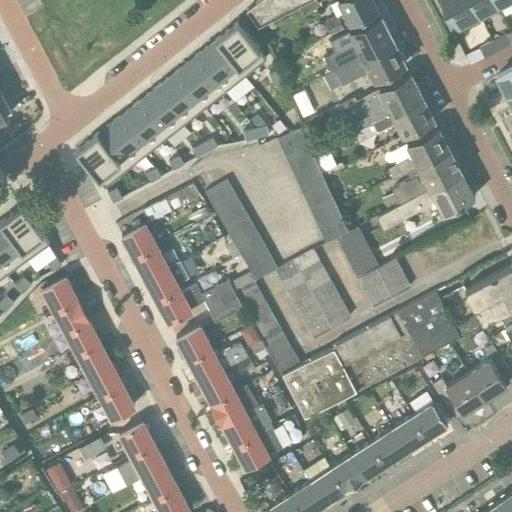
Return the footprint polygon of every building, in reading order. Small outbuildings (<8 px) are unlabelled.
[(298,5),(307,0),(258,0),(246,10),(248,11),(259,25),(298,5)] [(320,0),(307,0),(298,5),(303,15),(323,5),(320,0)] [(343,12),(349,23),(379,8),(374,0),(332,0),(331,1),(337,14),(343,12)] [(479,14),(471,0),(444,0),(458,25),(479,14)] [(499,4),(496,0),(471,0),(479,14),(499,4)] [(336,68),(394,39),(388,27),(388,25),(386,20),(384,19),(381,14),(349,30),(354,42),(325,57),(331,70),(336,68)] [(237,21),(217,37),(246,73),(266,57),(237,21)] [(489,37),(489,36),(489,35),(489,34),(488,34),(488,33),(487,32),(486,32),(486,31),(485,31),(484,31),(483,30),(482,30),(481,30),(481,31),(480,31),(479,31),(479,32),(478,32),(478,33),(477,33),(477,34),(477,35),(476,35),(476,36),(476,37),(476,38),(476,39),(477,39),(477,40),(477,41),(478,41),(478,42),(479,42),(479,43),(480,43),(481,43),(482,43),(483,43),(484,43),(485,43),(486,43),(486,42),(487,42),(487,41),(488,41),(488,40),(489,40),(489,39),(489,38),(489,37)] [(493,40),(498,50),(511,43),(506,33),(493,40)] [(217,37),(197,53),(226,89),(246,73),(217,37)] [(394,39),(336,68),(343,83),(369,70),(374,78),(388,71),(406,62),(404,57),(404,55),(402,51),(400,50),(394,39)] [(484,57),(498,50),(493,40),(479,47),(484,57)] [(197,53),(177,69),(206,105),(226,89),(197,53)] [(511,64),(496,73),(507,95),(511,91),(511,64)] [(278,67),(269,71),(274,82),(283,78),(278,67)] [(177,69),(157,85),(185,121),(206,105),(177,69)] [(372,122),(373,122),(423,96),(411,71),(357,98),(355,95),(340,103),(354,130),(372,121),(372,122)] [(157,85),(137,101),(165,137),(166,137),(185,121),(157,85)] [(377,132),(396,122),(403,134),(435,118),(423,96),(373,122),(372,122),(377,132)] [(0,101),(0,117),(12,111),(11,110),(6,113),(0,101)] [(137,101),(116,117),(145,153),(165,137),(137,101)] [(116,117),(96,133),(125,169),(126,168),(145,153),(116,117)] [(300,126),(306,137),(306,138),(307,140),(317,135),(311,121),(300,126)] [(267,124),(255,127),(258,136),(269,133),(267,124)] [(403,171),(407,169),(450,147),(438,125),(407,141),(407,142),(392,150),(403,171)] [(283,148),(306,137),(300,126),(277,137),(283,148)] [(255,127),(243,130),(246,139),(258,136),(255,127)] [(96,133),(76,149),(105,185),(125,169),(96,133)] [(213,136),(202,142),(207,150),(218,145),(213,136)] [(288,159),(311,149),(306,137),(283,148),(288,159)] [(202,142),(192,147),(196,156),(207,150),(202,142)] [(316,160),(321,171),(322,173),(324,176),(335,170),(333,166),(324,147),(312,152),(315,156),(316,160)] [(401,202),(461,171),(462,171),(450,147),(407,169),(411,178),(393,187),(401,202)] [(293,171),(316,160),(311,149),(288,159),(293,171)] [(180,154),(169,160),(174,168),(184,162),(180,154)] [(298,182),(321,171),(316,160),(293,171),(298,182)] [(157,166),(146,172),(151,181),(161,175),(157,166)] [(304,193),(327,183),(321,171),(298,182),(304,193)] [(439,206),(443,212),(475,196),(474,195),(461,171),(401,202),(377,214),(384,227),(422,207),(425,213),(439,206)] [(212,201),(234,189),(227,178),(206,190),(212,201)] [(193,194),(199,191),(194,182),(143,208),(149,220),(172,208),(172,209),(195,198),(193,194)] [(309,205),(332,194),(327,183),(304,193),(309,205)] [(117,186),(108,191),(114,201),(122,196),(117,186)] [(219,212),(240,200),(234,189),(212,201),(219,212)] [(314,216),(337,205),(332,194),(309,205),(314,216)] [(225,223),(246,211),(240,200),(219,212),(225,223)] [(23,204),(2,220),(29,257),(50,242),(23,204)] [(320,227),(343,217),(337,205),(314,216),(320,227)] [(210,214),(206,206),(192,214),(196,222),(210,214)] [(231,234),(253,222),(246,211),(225,223),(231,234)] [(343,217),(320,227),(325,239),(348,228),(343,217)] [(2,220),(0,221),(0,260),(9,272),(29,257),(2,220)] [(133,256),(158,242),(147,221),(121,234),(133,256)] [(237,245),(259,233),(253,222),(231,234),(237,245)] [(244,256),(265,244),(259,233),(237,245),(244,256)] [(145,277),(169,264),(158,242),(133,256),(145,277)] [(250,268),(271,256),(265,244),(244,256),(250,268)] [(294,257),(300,267),(319,256),(313,247),(294,257)] [(56,254),(47,259),(53,269),(61,264),(56,254)] [(254,279),(275,267),(277,266),(271,256),(250,268),(251,270),(249,271),(254,279)] [(300,267),(305,277),(324,266),(319,256),(300,267)] [(376,266),(381,276),(400,266),(395,256),(379,264),(376,266)] [(275,267),(280,278),(300,267),(294,257),(278,267),(277,266),(275,267)] [(156,299),(181,286),(178,281),(190,275),(181,258),(169,264),(145,277),(156,299)] [(0,260),(0,278),(9,272),(0,260)] [(501,315),(511,309),(511,267),(511,264),(464,288),(478,315),(455,327),(435,289),(331,344),(333,348),(301,364),(299,361),(280,371),(281,374),(284,373),(306,416),(501,316),(501,315)] [(305,277),(311,287),(330,276),(324,266),(305,277)] [(357,276),(362,285),(381,276),(376,266),(358,276),(357,276)] [(381,276),(386,285),(405,276),(400,266),(381,276)] [(280,278),(286,288),(305,277),(300,267),(280,278)] [(209,307),(235,292),(234,289),(254,279),(249,271),(230,282),(228,279),(201,294),(209,307)] [(53,309),(77,296),(66,274),(42,287),(53,309)] [(24,276),(16,284),(24,291),(31,282),(24,276)] [(311,287),(316,297),(335,286),(330,276),(311,287)] [(362,285),(367,295),(386,285),(381,276),(362,285)] [(386,285),(391,295),(410,285),(405,276),(386,285)] [(286,288),(291,297),(311,287),(305,277),(286,288)] [(234,289),(235,292),(239,299),(259,288),(254,279),(234,289)] [(386,285),(367,295),(372,305),(391,295),(386,285)] [(168,321),(192,308),(181,286),(156,299),(168,321)] [(316,297),(321,306),(341,296),(335,286),(316,297)] [(291,297),(297,307),(316,297),(311,287),(291,297)] [(239,299),(243,305),(245,308),(264,297),(259,288),(239,299)] [(235,292),(209,307),(216,320),(243,305),(239,299),(235,292)] [(7,294),(0,301),(0,303),(6,309),(14,301),(7,294)] [(65,330),(89,318),(77,296),(53,309),(65,330)] [(321,306),(327,316),(346,306),(341,296),(321,306)] [(245,308),(250,317),(269,306),(264,297),(245,308)] [(297,307),(302,317),(321,306),(316,297),(297,307)] [(250,317),(255,326),(274,315),(269,306),(250,317)] [(302,317),(308,327),(327,316),(321,306),(302,317)] [(327,316),(332,326),(352,315),(346,306),(327,316)] [(511,336),(511,309),(501,315),(501,316),(511,336)] [(255,326),(260,335),(279,324),(274,315),(255,326)] [(327,316),(308,327),(313,337),(332,326),(327,316)] [(76,352),(100,339),(89,318),(65,330),(65,331),(55,336),(65,353),(74,348),(76,352)] [(188,358),(213,345),(201,323),(176,336),(188,358)] [(262,339),(265,344),(284,333),(279,324),(260,335),(262,339)] [(265,345),(270,353),(289,342),(284,333),(265,344),(265,345)] [(88,373),(112,361),(100,339),(76,352),(88,373)] [(265,345),(265,344),(262,339),(251,345),(255,351),(265,345)] [(200,380),(225,366),(224,366),(248,354),(240,341),(217,353),(213,345),(188,358),(200,380)] [(270,353),(275,362),(294,351),(289,342),(270,353)] [(468,369),(486,397),(507,384),(497,369),(506,363),(495,346),(493,343),(483,349),(488,356),(468,369)] [(275,362),(280,371),(299,361),(294,351),(275,362)] [(100,395),(123,382),(112,361),(88,373),(100,395)] [(211,401),(236,388),(225,366),(200,380),(211,401)] [(433,382),(435,385),(446,402),(453,397),(463,412),(486,397),(468,369),(446,383),(442,376),(433,382)] [(100,395),(111,417),(135,404),(123,382),(100,395)] [(211,401),(222,423),(259,403),(248,382),(236,388),(211,401)] [(288,401),(283,391),(276,396),(281,405),(288,401)] [(412,412),(427,435),(448,422),(433,399),(412,412)] [(222,423),(234,444),(272,424),(270,419),(272,418),(263,402),(259,404),(259,403),(222,423)] [(24,423),(37,415),(32,407),(19,414),(24,423)] [(358,423),(350,410),(333,421),(341,433),(358,423)] [(407,449),(427,435),(412,412),(392,426),(407,449)] [(131,453),(154,441),(143,419),(119,432),(131,453)] [(272,424),(234,444),(245,466),(284,445),(272,424)] [(333,433),(327,425),(319,430),(324,438),(333,433)] [(386,462),(407,449),(392,426),(371,439),(386,462)] [(366,475),(386,462),(371,439),(351,453),(366,475)] [(142,475),(166,463),(154,441),(131,453),(142,475)] [(21,453),(14,443),(2,451),(8,461),(21,453)] [(330,466),(345,489),(366,475),(351,453),(330,466)] [(154,497),(177,484),(166,463),(142,475),(154,497)] [(310,479),(325,502),(345,489),(330,466),(310,479)] [(52,477),(60,490),(73,482),(65,470),(52,477)] [(290,493),(302,511),(309,511),(325,502),(310,479),(290,493)] [(177,511),(189,506),(177,484),(154,497),(156,501),(148,505),(151,511),(177,511)] [(506,511),(511,511),(511,490),(499,500),(506,511)] [(302,511),(290,493),(286,495),(269,506),(272,511),(302,511)] [(80,507),(75,497),(68,501),(73,511),(80,507)] [(506,511),(499,500),(481,511),(506,511)]
